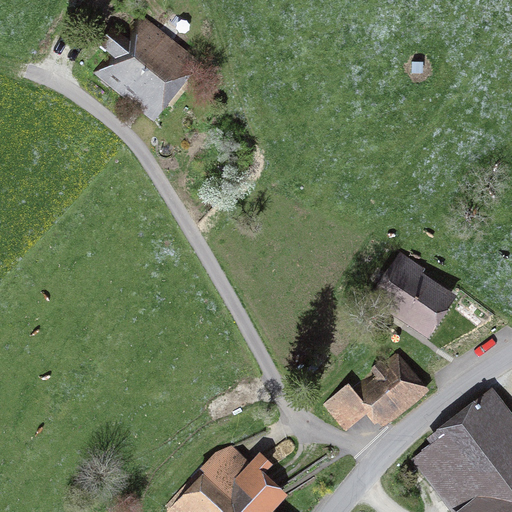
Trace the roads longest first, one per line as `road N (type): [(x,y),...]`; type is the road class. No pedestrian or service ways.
road 1 (track): [(27,71),(77,94),(145,155),(294,412),(383,454)]
road 2 (unclassified): [(511,354),(407,430),(335,511)]
